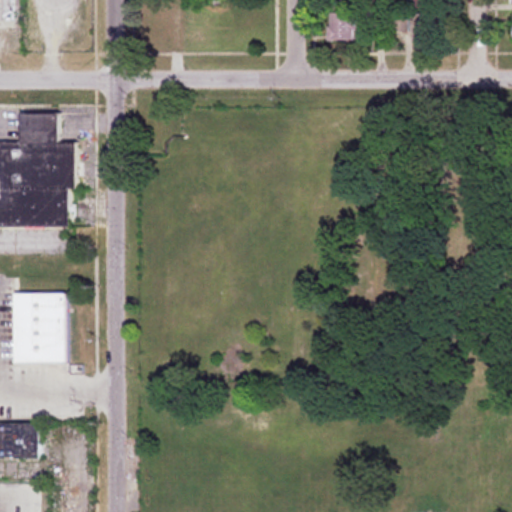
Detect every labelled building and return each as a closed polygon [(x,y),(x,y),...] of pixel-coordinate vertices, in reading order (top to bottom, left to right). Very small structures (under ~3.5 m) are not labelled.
[(0,0),(0,21),(15,21),(15,0),(0,0)] [(167,36),(164,8),(139,11),(142,39),(167,36)] [(330,13),(330,41),(360,42),(360,14),(330,13)] [(414,15),(414,42),(439,42),(439,15),(414,15)] [(76,143),(61,143),(61,114),(22,114),(22,144),(0,143),(0,227),(75,228),(76,143)] [(17,362),(68,362),(68,294),(17,294),(17,362)] [(41,423),(0,423),(0,459),(41,459),(41,423)]
